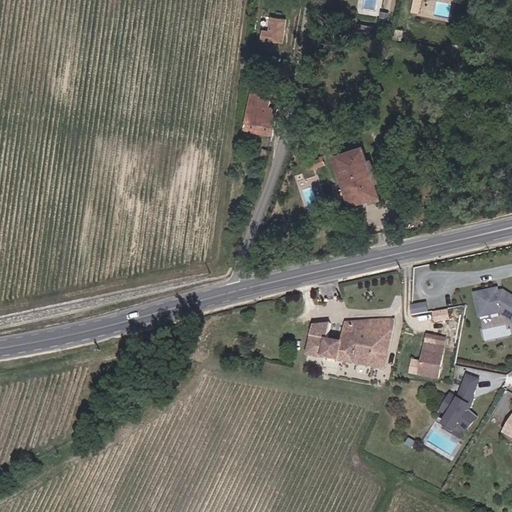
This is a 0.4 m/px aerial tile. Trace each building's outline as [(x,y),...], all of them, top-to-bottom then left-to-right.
[(259,4),(257,18),(249,17),(248,26),(269,30),(273,6),(259,4)] [(249,89),(249,97),(262,99),(264,90),(249,89)] [(243,132),(269,136),(273,110),(274,107),(268,107),(268,100),(262,99),(249,97),(243,132)] [(336,154),(353,208),(383,198),(366,143),(336,154)] [(511,318),(511,292),(502,286),(476,290),(480,317),(504,314),(511,318)] [(428,302),(412,304),(414,314),(429,311),(428,302)] [(435,310),(436,321),(452,319),(451,309),(435,310)] [(332,327),(315,327),(305,356),(385,371),(396,322),(346,325),(341,342),(330,341),(332,327)] [(437,381),(445,343),(428,339),(419,377),(437,381)] [(461,394),(450,391),(444,413),(448,414),(444,426),(460,431),(463,421),(476,425),(479,414),(471,412),(481,377),(467,373),(461,394)]
